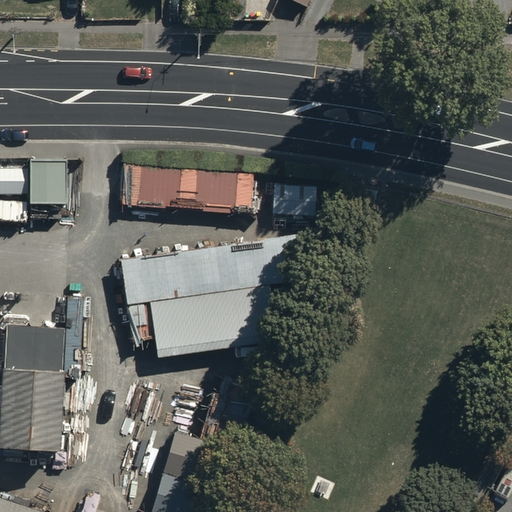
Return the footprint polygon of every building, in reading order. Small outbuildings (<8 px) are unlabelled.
[(31,205),(67,206),(68,160),(31,160),(31,205)] [(253,171),(124,162),(121,201),(248,212),(253,171)] [(0,191),(27,191),(27,165),(0,165),(0,191)] [(313,211),(315,184),(274,182),(272,209),(313,211)] [(0,197),(0,218),(26,219),(27,199),(0,197)] [(307,280),(301,232),(121,257),(132,336),(152,333),(154,352),(274,335),(267,285),(307,280)] [(0,439),(0,447),(58,450),(64,325),(6,322),(0,439)] [(213,386),(199,434),(173,426),(148,511),(196,511),(232,391),(213,386)] [(52,511),(0,496),(0,511),(52,511)]
